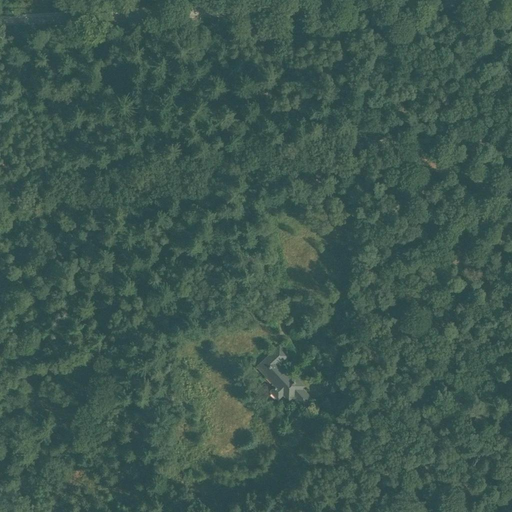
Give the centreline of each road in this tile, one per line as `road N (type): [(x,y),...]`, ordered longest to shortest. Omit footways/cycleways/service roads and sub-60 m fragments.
road 1 (track): [(0,205),(374,142),(511,137)]
road 2 (unclassified): [(0,20),(405,4)]
road 3 (track): [(188,12),(225,99),(276,303),(322,375)]
